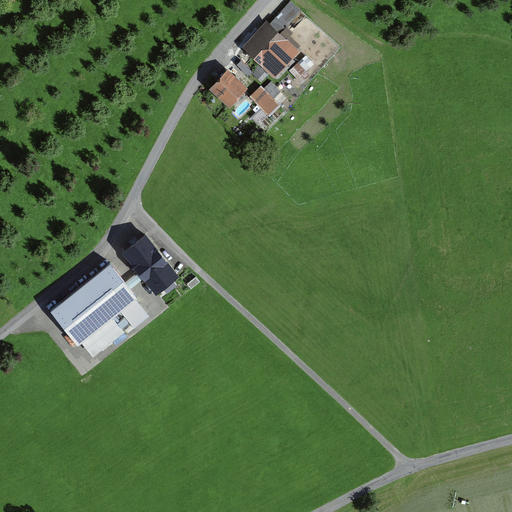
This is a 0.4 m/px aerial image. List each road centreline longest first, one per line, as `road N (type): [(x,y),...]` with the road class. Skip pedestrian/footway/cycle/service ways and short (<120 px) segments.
road 1 (track): [(266,0),(187,95),(103,251),(0,336)]
road 2 (track): [(131,204),(409,468)]
road 3 (unclassified): [(511,441),(409,468),(323,511)]
